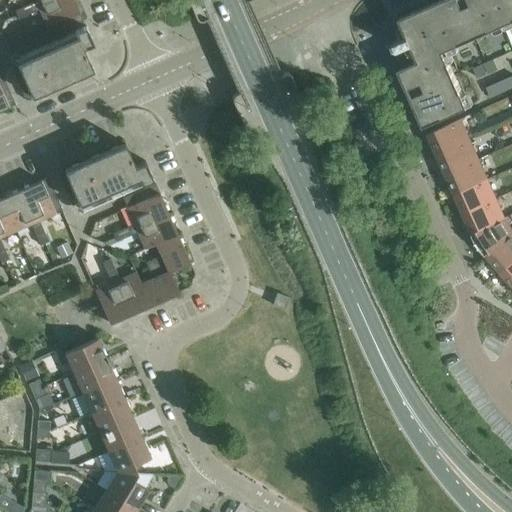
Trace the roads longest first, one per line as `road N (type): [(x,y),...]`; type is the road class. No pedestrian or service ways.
road 1 (residential): [(511,407),(468,344),(464,287),(326,1)]
road 2 (residential): [(205,464),(165,375),(164,355),(175,337),(219,318),(235,301),(237,266),(153,79)]
road 3 (secondary): [(363,320),(217,0)]
road 4 (secondary): [(510,511),(417,409),(363,320)]
road 5 (secondary): [(363,320),(394,411),(475,511)]
road 6 (tertiary): [(153,79),(326,1)]
road 7 (tertiary): [(0,147),(153,79)]
